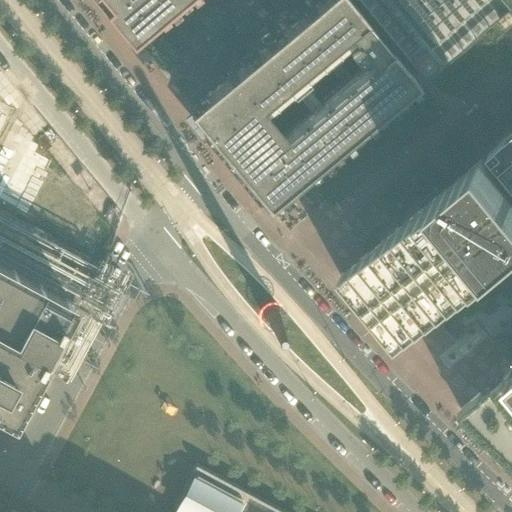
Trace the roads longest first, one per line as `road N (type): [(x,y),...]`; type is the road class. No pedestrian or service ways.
road 1 (tertiary): [(511,510),(305,300),(208,188)]
road 2 (tertiary): [(151,232),(256,355),(409,511)]
road 3 (residential): [(151,232),(27,452),(1,476)]
road 4 (tertiary): [(208,188),(51,0)]
road 5 (tertiary): [(0,53),(151,232)]
